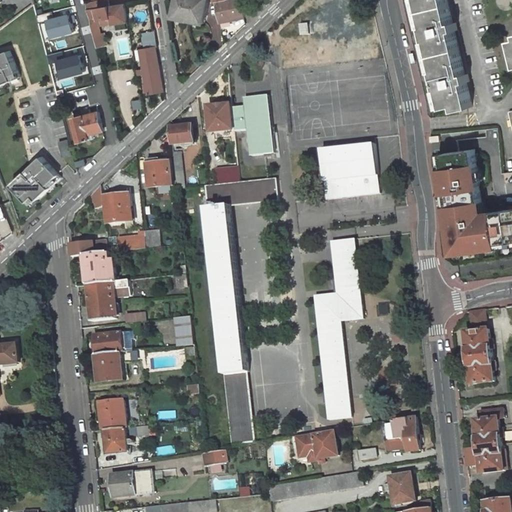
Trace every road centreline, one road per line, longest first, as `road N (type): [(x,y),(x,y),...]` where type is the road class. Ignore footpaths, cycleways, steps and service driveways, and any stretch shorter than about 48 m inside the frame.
road 1 (residential): [(386,0),(413,124),(433,304)]
road 2 (residential): [(86,511),(55,218)]
road 3 (residential): [(433,304),(457,511)]
road 4 (residential): [(55,218),(175,104)]
road 5 (residential): [(175,104),(287,0)]
